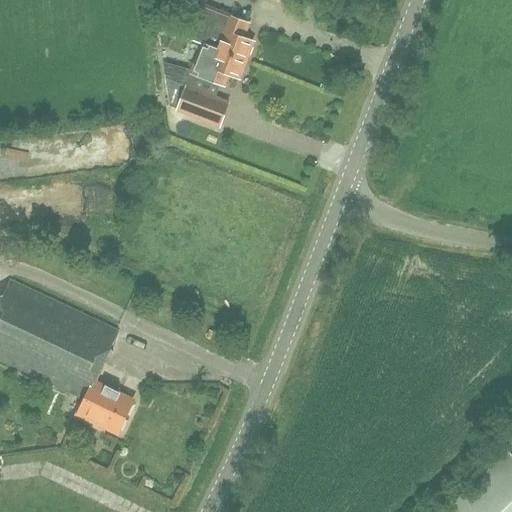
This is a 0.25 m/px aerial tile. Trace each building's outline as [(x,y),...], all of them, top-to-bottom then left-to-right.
[(246,60),(253,42),(243,38),(248,26),(230,19),(230,20),(217,14),(205,44),(246,60)] [(246,60),(205,44),(194,71),(166,75),(170,105),(169,107),(221,126),(230,103),(189,88),(195,73),(209,79),(209,80),(225,86),(229,75),(239,79),(246,60)] [(160,209),(175,211),(177,199),(162,197),(160,209)] [(0,305),(0,359),(86,400),(78,415),(118,434),(133,401),(95,384),(117,332),(12,283),(0,305)] [(511,511),(511,458),(507,453),(444,511),(511,511)]
